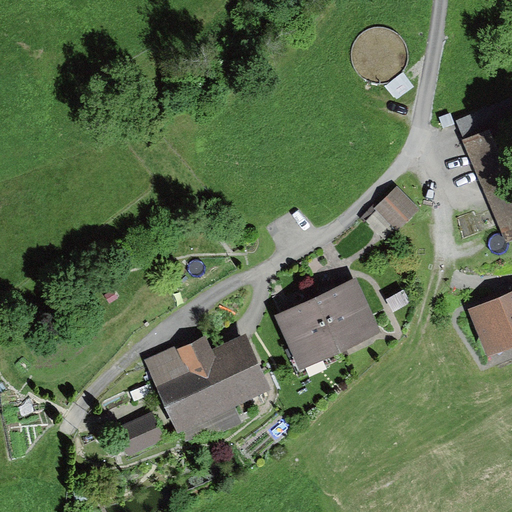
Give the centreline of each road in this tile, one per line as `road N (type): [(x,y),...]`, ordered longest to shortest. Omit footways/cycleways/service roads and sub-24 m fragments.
road 1 (residential): [(416,136),(390,180),(344,221),(153,337),(76,408)]
road 2 (residential): [(432,0),(416,136)]
